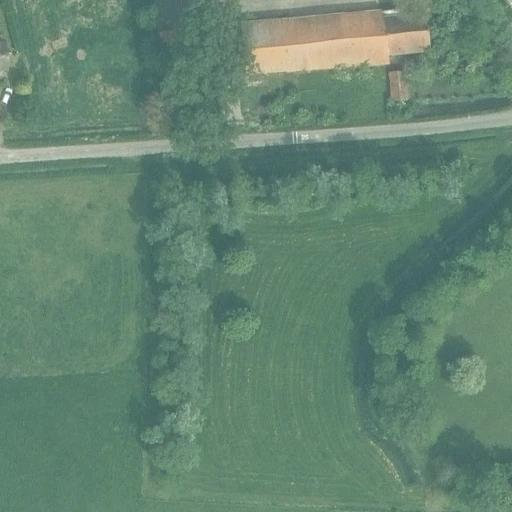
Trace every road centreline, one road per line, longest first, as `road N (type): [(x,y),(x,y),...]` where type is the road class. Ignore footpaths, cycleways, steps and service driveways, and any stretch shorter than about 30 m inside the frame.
road 1 (unclassified): [(0,158),(292,139)]
road 2 (residential): [(292,139),(511,120)]
